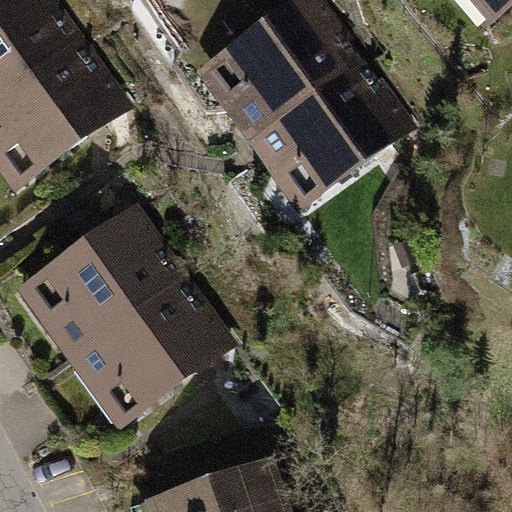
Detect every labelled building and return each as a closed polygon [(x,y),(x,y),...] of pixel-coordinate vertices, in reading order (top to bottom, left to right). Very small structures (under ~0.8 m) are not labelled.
[(54,0),(0,0),(0,162),(24,193),(138,104),(54,0)] [(318,0),(305,0),(203,63),(285,196),(397,127),(318,0)] [(511,0),(500,0),(511,13),(511,0)] [(138,202),(20,272),(109,420),(227,350),(138,202)] [(310,511),(282,445),(141,504),(144,511),(310,511)]
